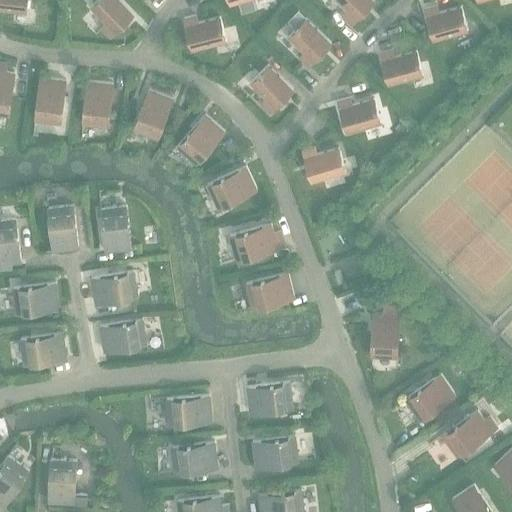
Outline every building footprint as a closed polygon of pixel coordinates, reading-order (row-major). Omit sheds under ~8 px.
[(0,0),(0,8),(25,12),(26,0),(0,0)] [(101,28),(109,37),(133,14),(119,0),(96,0),(90,6),(106,23),(101,28)] [(341,15),(351,24),(374,1),(372,0),(336,0),(347,10),(341,15)] [(460,6),(438,12),(436,5),(424,8),(433,40),(467,30),(460,6)] [(219,16),(197,22),(195,15),(183,18),(191,50),(226,41),(219,16)] [(299,57),(308,66),(331,43),(305,18),(288,36),(304,52),(299,57)] [(416,50),(394,56),(392,49),(379,52),(388,84),(422,75),(416,50)] [(0,113),(8,115),(14,72),(5,71),(6,63),(0,62),(0,113)] [(260,103),(269,113),(292,89),(267,64),(250,82),(266,98),(260,103)] [(34,119),(60,122),(65,80),(40,76),(34,119)] [(82,123),(108,126),(112,83),(86,80),(82,123)] [(133,129),(157,138),(172,97),(148,88),(133,129)] [(373,98),(351,104),(349,97),(337,100),(346,132),(380,122),(373,98)] [(176,146),(196,163),(224,131),(205,113),(176,146)] [(338,147),(316,153),(314,146),(302,150),(311,181),(345,171),(338,147)] [(206,183),(217,207),(256,189),(245,165),(206,183)] [(47,207),(52,250),(78,247),(73,204),(47,207)] [(100,208),(105,251),(131,248),(126,205),(100,208)] [(0,219),(0,263),(20,261),(15,218),(0,219)] [(229,234),(236,260),(277,248),(270,223),(229,234)] [(91,277),(95,302),(138,295),(133,270),(91,277)] [(245,282),(252,308),(294,297),(287,272),(245,282)] [(12,287),(16,312),(59,307),(55,281),(12,287)] [(370,355),(396,357),(399,314),(373,312),(370,355)] [(99,324),(104,350),(146,343),(142,317),(99,324)] [(20,338),(23,364),(66,357),(62,331),(20,338)] [(404,398),(419,419),(455,395),(440,373),(404,398)] [(246,386),(250,412),(292,406),(289,380),(246,386)] [(166,398),(168,424),(211,420),(209,394),(166,398)] [(490,414),(483,419),(477,409),(441,434),(456,455),(498,426),(490,414)] [(252,440),(255,466),(298,460),(294,434),(252,440)] [(171,446),(174,471),(217,466),(214,440),(171,446)] [(511,446),(493,465),(511,483),(511,446)] [(0,464),(0,502),(3,505),(28,470),(7,454),(0,464)] [(48,501),(74,503),(76,459),(50,458),(48,501)] [(451,498),(460,511),(492,511),(473,483),(451,498)] [(258,493),(260,511),(303,511),(301,488),(258,493)] [(177,499),(178,511),(221,511),(220,495),(177,499)]
